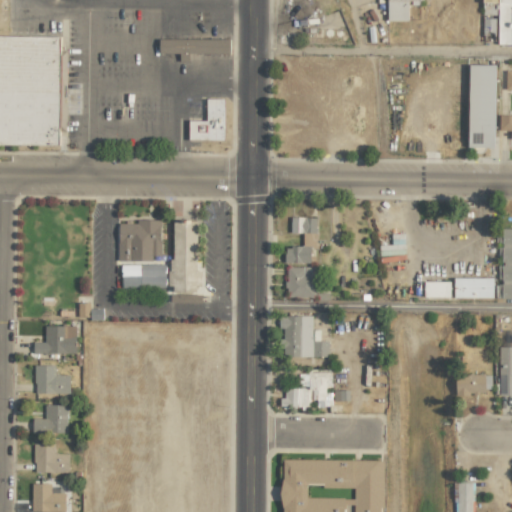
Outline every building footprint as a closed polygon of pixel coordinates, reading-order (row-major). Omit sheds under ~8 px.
[(386,0),(387,20),(407,21),(407,0),(386,0)] [(511,0),(482,0),(482,15),(498,15),(498,43),(511,43),(511,3),(511,0)] [(0,63),(0,144),(59,145),(60,37),(0,36),(0,63)] [(230,40),(159,39),(158,53),(179,54),(179,62),(188,62),(188,53),(229,54),(230,40)] [(495,65),(469,65),(467,147),(493,148),(495,65)] [(224,99),(206,99),(206,121),(188,121),(188,140),(223,140),(224,99)] [(511,115),(499,115),(499,130),(511,131),(511,139),(511,115)] [(317,217),(290,217),(290,233),(303,233),(302,247),(285,246),(284,263),(310,263),(310,248),(316,248),(317,217)] [(118,261),(152,261),(152,256),(160,256),(160,219),(136,220),(136,222),(118,222),(118,261)] [(171,220),(171,291),(202,291),(202,271),(196,271),(196,220),(171,220)] [(502,246),(511,246),(511,228),(502,228),(502,246)] [(511,263),(511,247),(497,247),(498,264),(511,263)] [(511,298),(511,265),(498,266),(499,285),(496,285),(496,299),(511,298)] [(314,267),(286,267),(285,297),(313,298),(314,267)] [(492,278),(454,278),(454,298),(492,298),(492,278)] [(424,297),(449,298),(449,282),(424,281),(424,297)] [(328,357),(327,341),(319,341),(319,334),(311,334),(311,316),(278,316),(279,328),(283,328),(283,338),(281,338),(281,357),(328,357)] [(32,353),(75,354),(75,326),(44,326),(44,342),(33,342),(32,353)] [(511,346),(499,347),(498,395),(511,395),(511,346)] [(69,394),(69,374),(54,374),(54,365),(34,365),(34,393),(69,394)] [(310,407),(310,400),(316,400),(316,406),(331,407),(331,390),(331,371),(307,370),(307,374),(299,374),(298,387),(285,387),(285,397),(280,397),(280,406),(310,407)] [(491,375),(456,374),(455,393),(490,393),(491,375)] [(66,433),(67,405),(44,404),(44,418),(32,418),(32,433),(66,433)] [(68,473),(69,454),(54,453),(54,443),(33,443),(33,472),(68,473)] [(381,511),(383,461),(282,459),(281,511),(343,511),(344,504),(353,505),(352,511),(381,511)] [(472,511),(472,482),(453,483),(453,495),(455,495),(455,511),(472,511)] [(51,484),(31,483),(31,511),(64,511),(64,493),(50,493),(51,484)]
